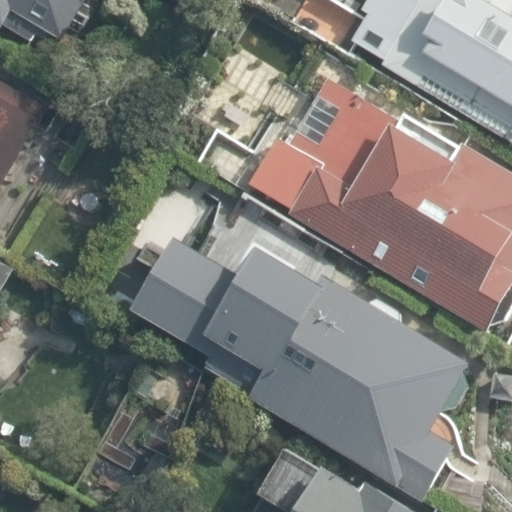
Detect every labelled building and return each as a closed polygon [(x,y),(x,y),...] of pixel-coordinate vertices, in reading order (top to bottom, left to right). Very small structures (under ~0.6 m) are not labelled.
[(97,0),(0,0),(0,15),(69,57),(97,0)] [(511,0),(349,0),(327,36),(511,135),(511,0)] [(511,278),(511,172),(325,68),(251,193),(489,323),(511,278)] [(0,186),(41,117),(38,114),(46,101),(0,74),(0,186)] [(0,317),(27,263),(0,248),(0,317)] [(234,298),(185,274),(157,328),(396,470),(463,353),(324,266),(311,286),(252,264),(234,298)] [(410,511),(316,453),(283,511),(410,511)]
